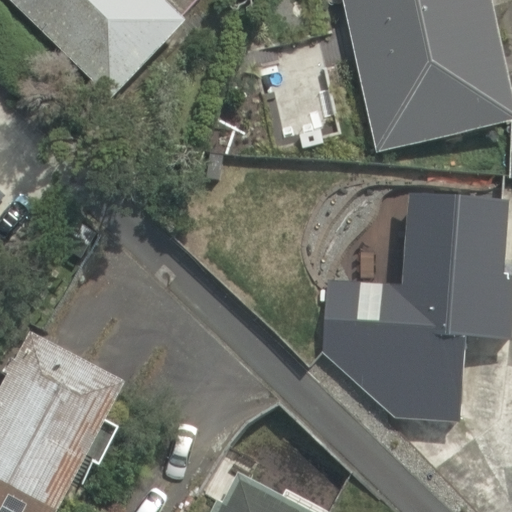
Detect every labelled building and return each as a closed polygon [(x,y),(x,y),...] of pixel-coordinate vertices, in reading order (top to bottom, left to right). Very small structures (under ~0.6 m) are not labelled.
[(163,0),(7,0),(112,98),(185,20),(163,0)] [(354,0),(368,142),(500,129),(488,5),(496,4),(496,0),(354,0)] [(0,215),(12,204),(0,191),(0,215)] [(321,321),(319,358),(387,423),(455,427),(460,345),(495,346),(509,347),(511,300),(511,276),(498,276),(503,202),(409,197),(402,326),(321,321)] [(0,511),(49,511),(117,386),(101,378),(164,261),(102,227),(39,344),(20,334),(0,370),(0,511)] [(287,511),(229,485),(216,511),(287,511)]
